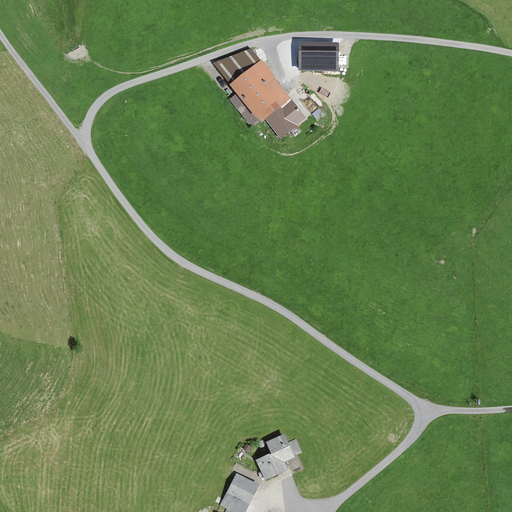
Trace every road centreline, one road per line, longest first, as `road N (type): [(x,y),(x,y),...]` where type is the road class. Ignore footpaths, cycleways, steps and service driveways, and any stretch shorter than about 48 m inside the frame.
road 1 (unclassified): [(329,511),(404,446),(424,420),(422,407),(276,307),(178,260),(88,150),(88,121),(101,100),(127,85),(265,40),(363,36),(511,53)]
road 2 (track): [(88,150),(0,34)]
